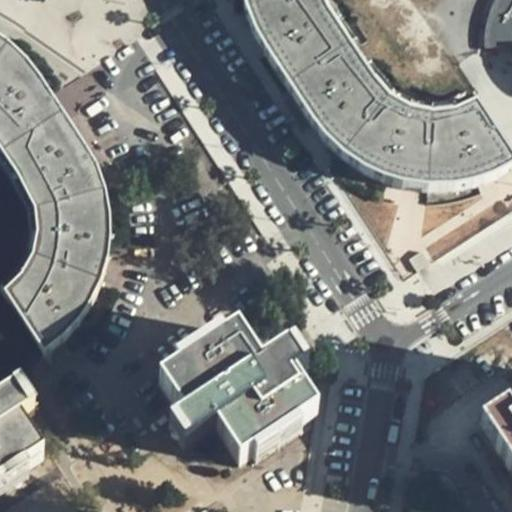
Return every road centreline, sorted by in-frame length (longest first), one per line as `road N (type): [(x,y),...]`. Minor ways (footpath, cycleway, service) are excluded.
road 1 (residential): [(159,0),(381,346)]
road 2 (residential): [(381,346),(360,511)]
road 3 (residential): [(381,346),(511,266)]
